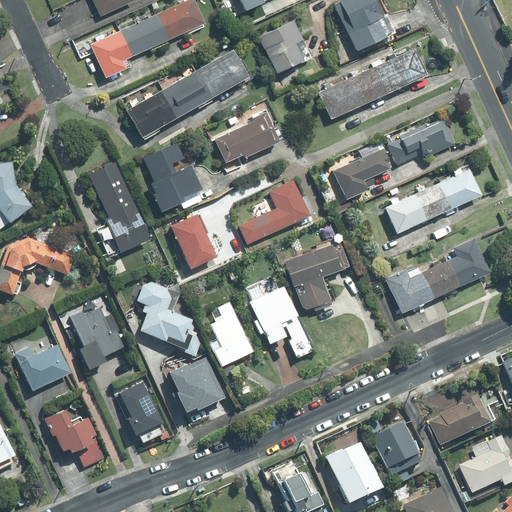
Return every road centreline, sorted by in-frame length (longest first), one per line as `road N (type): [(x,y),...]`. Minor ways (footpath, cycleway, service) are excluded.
road 1 (residential): [(511,325),(259,441),(78,511)]
road 2 (secondary): [(511,128),(454,0)]
